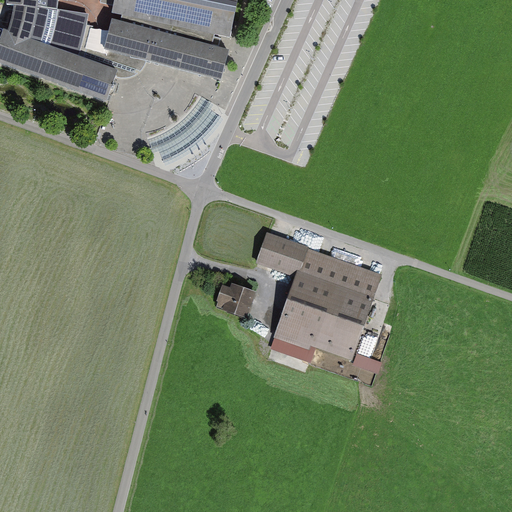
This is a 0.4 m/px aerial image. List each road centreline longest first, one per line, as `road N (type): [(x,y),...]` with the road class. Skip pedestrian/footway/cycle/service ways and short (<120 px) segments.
road 1 (unclassified): [(203,189),(121,511)]
road 2 (track): [(511,296),(203,189)]
road 3 (residential): [(0,115),(203,189)]
